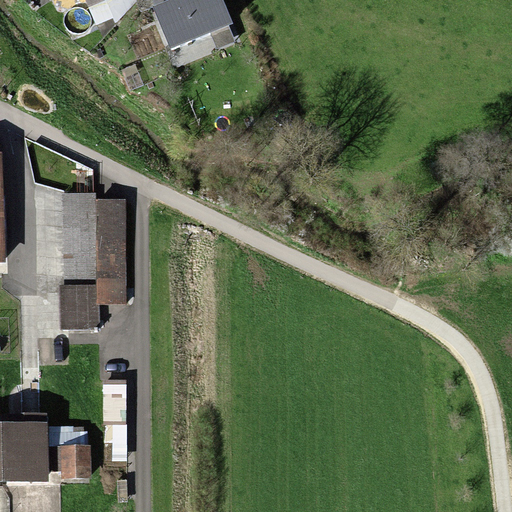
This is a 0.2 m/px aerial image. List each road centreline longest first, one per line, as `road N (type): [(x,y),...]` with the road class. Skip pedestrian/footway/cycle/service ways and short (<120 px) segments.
road 1 (track): [(505,511),(493,409),(463,346),(427,320),(138,183)]
road 2 (unknown): [(3,117),(29,349)]
road 3 (residential): [(0,116),(138,183)]
